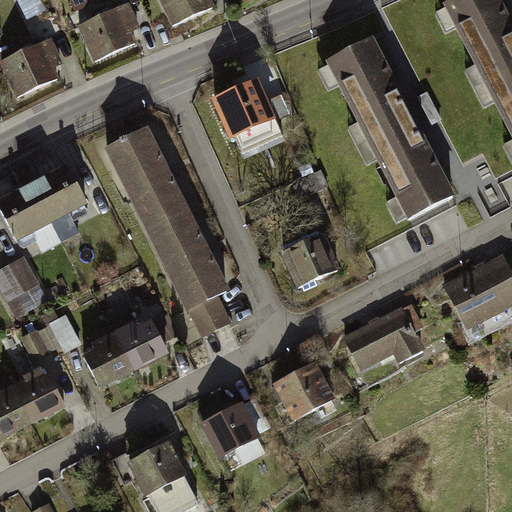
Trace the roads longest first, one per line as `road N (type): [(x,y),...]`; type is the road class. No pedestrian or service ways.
road 1 (residential): [(289,345),(0,493)]
road 2 (residential): [(167,71),(289,345)]
road 3 (residential): [(511,241),(289,345)]
road 4 (tertiary): [(167,71),(0,147)]
road 5 (tertiary): [(330,0),(167,71)]
